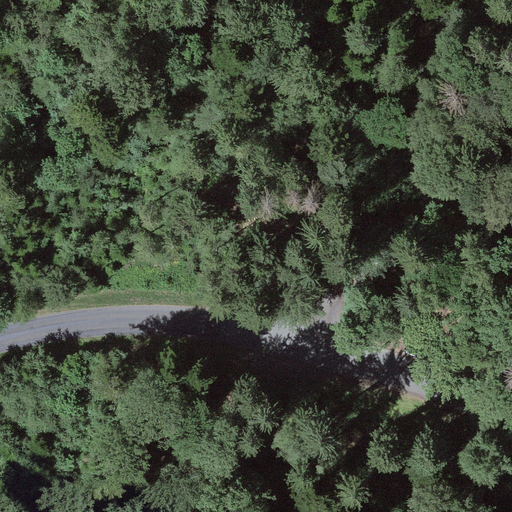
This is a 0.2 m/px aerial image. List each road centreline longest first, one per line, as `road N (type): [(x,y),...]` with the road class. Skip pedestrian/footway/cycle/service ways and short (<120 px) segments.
road 1 (tertiary): [(511,416),(386,365),(223,327),(136,322),(0,341)]
road 2 (track): [(511,223),(326,293),(263,333)]
